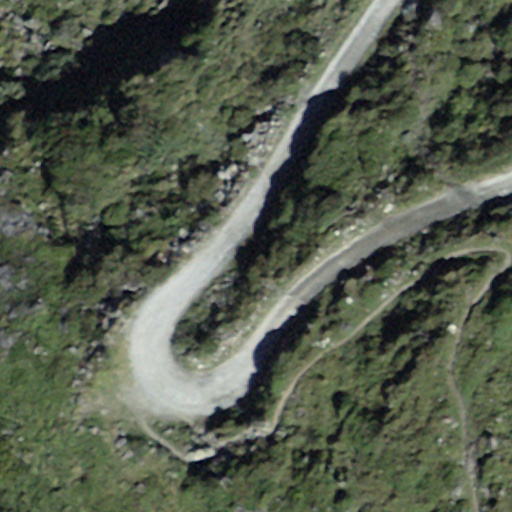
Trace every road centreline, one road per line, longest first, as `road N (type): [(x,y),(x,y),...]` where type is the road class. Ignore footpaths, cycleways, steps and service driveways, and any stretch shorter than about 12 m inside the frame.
road 1 (track): [(144,380),(158,337),(235,234),(386,0)]
road 2 (track): [(511,182),(369,239),(314,277),(226,379),(195,395),(144,380)]
